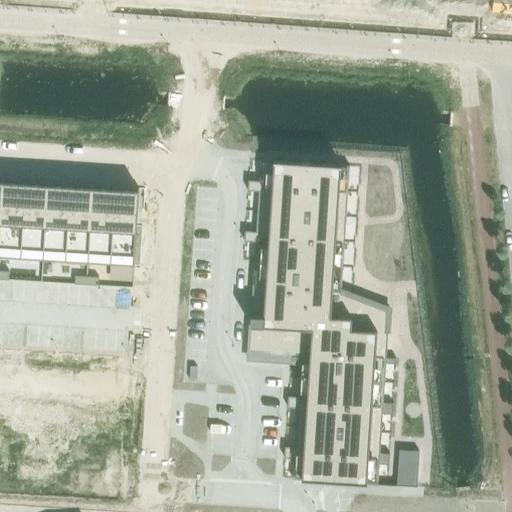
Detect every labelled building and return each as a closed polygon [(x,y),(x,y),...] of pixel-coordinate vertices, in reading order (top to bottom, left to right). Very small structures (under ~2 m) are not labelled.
[(245,231),(245,241),(246,241),(255,242),(250,335),(249,350),(301,352),(300,364),(298,397),(289,396),(288,407),(298,408),(295,447),(285,446),(285,458),(295,458),(293,479),(378,485),(380,464),(390,465),(390,454),(380,453),(383,414),(393,414),(394,403),(384,403),(386,363),(396,364),(396,359),(386,358),(389,310),(342,291),(350,166),(261,160),(260,181),(250,180),(249,180),(248,191),(249,191),(258,191),(255,231),(246,231),(245,231)] [(0,200),(0,257),(134,267),(138,210),(0,200)] [(0,270),(0,279),(9,280),(9,271),(0,270)] [(75,276),(75,284),(86,285),(87,276),(75,276)] [(87,276),(87,285),(99,285),(99,277),(87,276)] [(0,491),(126,499),(128,464),(122,463),(123,443),(129,444),(130,424),(0,415),(0,491)] [(399,450),(397,486),(417,487),(419,451),(399,450)]
